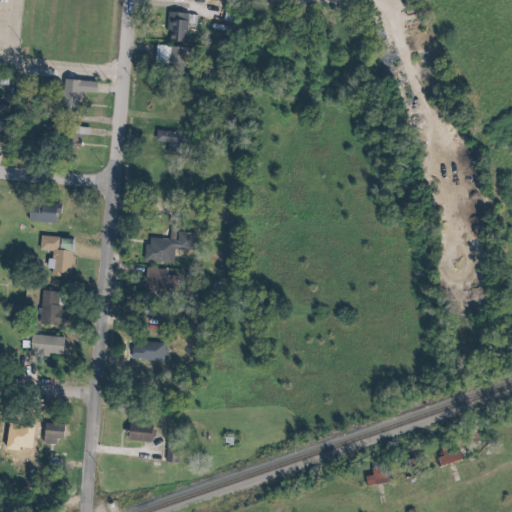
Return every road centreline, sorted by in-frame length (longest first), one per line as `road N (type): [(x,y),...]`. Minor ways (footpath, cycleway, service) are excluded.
road 1 (residential): [(87,511),(138,0)]
road 2 (residential): [(122,183),(0,172)]
